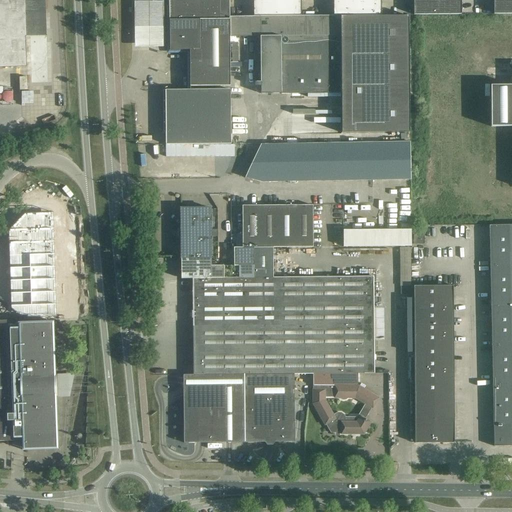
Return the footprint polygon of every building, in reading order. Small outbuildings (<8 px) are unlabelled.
[(0,0),(0,68),(26,68),(23,0),(0,0)] [(169,0),(170,51),(190,51),(190,87),(190,90),(191,90),(191,87),(224,86),(231,86),(229,0),(169,0)] [(253,0),(253,17),(301,16),(301,0),(253,0)] [(381,0),(333,0),(333,16),(381,16),(381,0)] [(461,0),(413,0),(413,15),(461,15),(461,0)] [(511,0),(493,0),(493,15),(511,14),(511,0)] [(163,5),(134,6),(134,51),(164,51),(163,5)] [(253,17),(230,17),(231,37),(255,37),(255,87),(261,87),(261,94),(341,93),(341,133),(409,132),(408,15),(381,16),(333,16),(301,16),(253,17)] [(45,35),(34,36),(35,49),(28,50),(30,63),(39,61),(39,65),(49,64),(45,35)] [(511,85),(491,86),(491,127),(511,126),(511,85)] [(230,144),(230,90),(191,90),(190,90),(165,91),(166,100),(165,100),(165,135),(166,135),(166,145),(230,144)] [(411,177),(410,142),(261,145),(245,178),(262,182),(411,180),(411,177)] [(233,248),(273,248),(313,247),(312,206),(242,206),(242,235),(236,235),(237,248),(233,248)] [(180,209),(181,259),(211,258),(210,218),(211,208),(180,209)] [(24,213),(8,230),(10,309),(20,317),(27,316),(27,319),(57,318),(53,212),(24,213)] [(511,225),(489,226),(489,246),(511,246),(511,225)] [(379,247),(394,247),(399,247),(411,246),(411,230),(343,230),(343,247),(379,247)] [(424,230),(414,230),(414,244),(424,245),(424,230)] [(511,246),(489,246),(490,266),(511,266),(511,246)] [(211,266),(211,258),(181,259),(182,279),(192,279),(192,278),(273,278),(273,248),(233,248),(234,266),(211,266)] [(411,286),(410,248),(399,248),(400,286),(411,286)] [(511,266),(490,266),(490,286),(511,286),(511,266)] [(294,374),(334,374),(333,277),(273,278),(273,302),(273,326),(193,327),(193,375),(244,375),(294,374)] [(373,277),(333,277),(334,374),(374,374),(373,277)] [(192,303),(273,302),(273,278),(192,278),(192,279),(192,303)] [(454,443),(453,286),(413,286),(415,443),(454,443)] [(511,286),(490,286),(491,306),(511,306),(511,286)] [(273,302),(192,303),(193,327),(273,326),(273,302)] [(511,306),(491,306),(491,326),(511,326),(511,306)] [(23,437),(23,449),(23,450),(57,449),(57,439),(53,322),(28,323),(27,322),(18,322),(19,329),(10,329),(10,321),(0,321),(0,441),(14,441),(14,438),(23,437)] [(511,326),(491,326),(492,346),(511,346),(511,326)] [(511,346),(492,346),(492,366),(511,366),(511,346)] [(492,386),(511,386),(511,366),(492,366),(492,386)] [(244,375),(193,375),(183,375),(184,443),(244,443),(244,442),(264,442),(266,446),(272,445),(274,442),(294,442),(294,374),(244,375)] [(365,419),(371,408),(372,408),(378,398),(358,386),(345,386),(334,386),(334,391),(324,391),(324,390),(312,390),(312,404),(325,425),(330,433),(341,433),(341,434),(364,434),(371,422),(365,419)] [(511,386),(492,386),(493,406),(511,406),(511,386)] [(511,406),(493,406),(494,446),(511,446),(511,406)]
